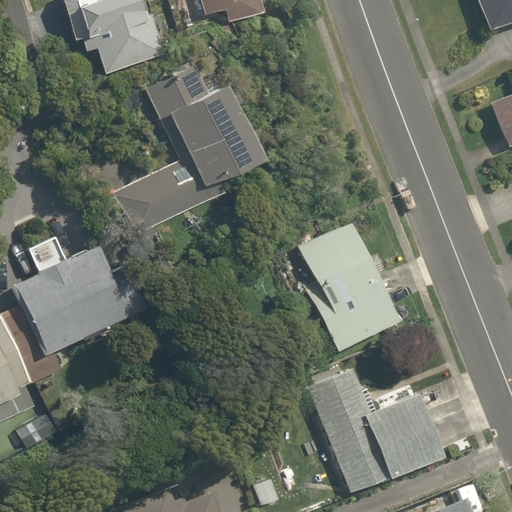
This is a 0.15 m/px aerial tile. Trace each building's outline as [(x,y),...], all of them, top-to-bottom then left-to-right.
[(91,45),(100,73),(159,52),(146,14),(143,15),(138,0),(57,0),(70,38),(74,36),(79,49),(91,45)] [(223,19),(255,8),(252,0),(194,0),(200,16),(220,9),(223,19)] [(511,0),(468,0),(476,23),(511,10),(511,0)] [(194,65),(141,88),(156,123),(159,123),(174,157),(107,189),(133,249),(155,241),(148,225),(228,187),(222,176),(254,156),(220,83),(204,90),(194,65)] [(511,132),(511,76),(505,79),(509,89),(481,99),(496,139),(511,132)] [(296,282),(325,344),(383,317),(379,310),(339,223),(293,244),(308,276),(296,282)] [(0,418),(35,402),(26,383),(55,369),(46,350),(142,305),(126,271),(110,279),(93,242),(61,257),(51,235),(26,247),(36,269),(3,284),(14,306),(0,312),(0,418)] [(306,387),(346,485),(431,451),(431,450),(408,394),(360,414),(343,372),(306,387)] [(220,485),(232,481),(230,473),(218,477),(220,485)] [(272,496),(265,476),(252,480),(258,501),(272,496)] [(181,511),(241,511),(234,492),(181,511)]
